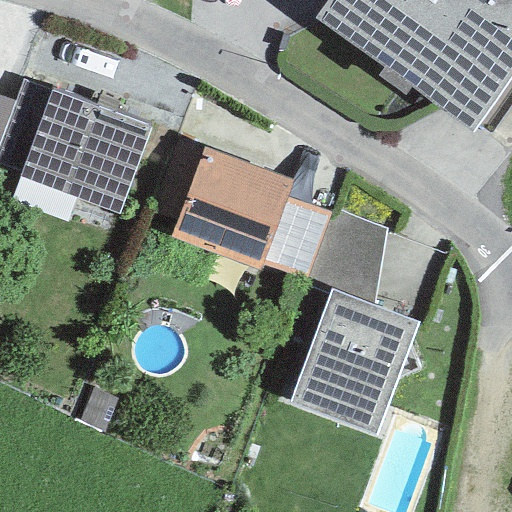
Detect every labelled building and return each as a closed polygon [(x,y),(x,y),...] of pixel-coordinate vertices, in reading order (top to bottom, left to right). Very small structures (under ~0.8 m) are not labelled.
[(511,0),(326,0),(314,18),(383,67),(377,76),(404,94),(408,89),(472,134),(511,77),(511,0)] [(0,164),(20,171),(50,90),(22,80),(14,102),(0,139),(0,164)] [(151,128),(50,90),(20,171),(17,178),(118,215),(151,128)] [(0,139),(14,102),(0,96),(0,139)] [(292,179),(200,147),(169,237),(260,272),(262,266),(306,278),(330,214),(286,200),(292,179)] [(385,227),(333,207),(330,214),(306,278),(330,289),(373,306),(385,227)] [(374,436),(417,323),(373,306),(330,289),(288,404),(374,436)] [(398,433),(392,431),(366,503),(389,511),(403,511),(429,444),(423,442),(424,437),(422,432),(418,428),(414,425),(408,425),(403,426),(400,429),(398,433)]
